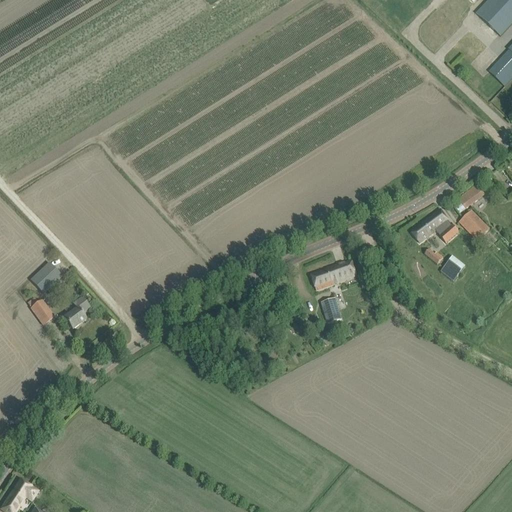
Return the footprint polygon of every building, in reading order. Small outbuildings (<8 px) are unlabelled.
[(511,0),(488,0),(476,13),(500,36),(511,23),(511,0)] [(511,80),(511,47),(489,72),(505,88),(511,80)] [(458,200),(465,210),(488,193),(481,184),(458,200)] [(423,225),(411,233),(419,244),(449,222),(440,211),(422,224),(423,225)] [(466,231),(477,242),(489,230),(478,219),(471,212),(459,223),(466,231)] [(448,223),(436,232),(440,237),(440,238),(446,244),(458,233),(454,228),(455,226),(454,225),(451,227),(448,223)] [(437,266),(443,259),(436,254),(435,255),(429,250),(425,255),(437,266)] [(441,272),(453,283),(465,268),(453,257),(441,272)] [(334,286),(333,284),(347,279),(356,276),(351,262),(327,270),(327,271),(311,276),(316,292),(334,286)] [(29,281),(43,296),(62,278),(48,263),(29,281)] [(27,303),(30,307),(37,302),(34,298),(27,303)] [(81,314),(89,308),(82,299),(74,305),(77,309),(64,319),(72,330),(86,321),(81,314)] [(321,304),(328,325),(341,321),(335,300),(321,304)] [(31,309),(38,319),(43,327),(54,319),(42,302),(31,309)] [(319,323),(317,316),(307,320),(310,327),(319,323)] [(0,511),(2,511),(16,511),(26,498),(31,501),(37,492),(32,489),(32,488),(20,480),(0,511)]
